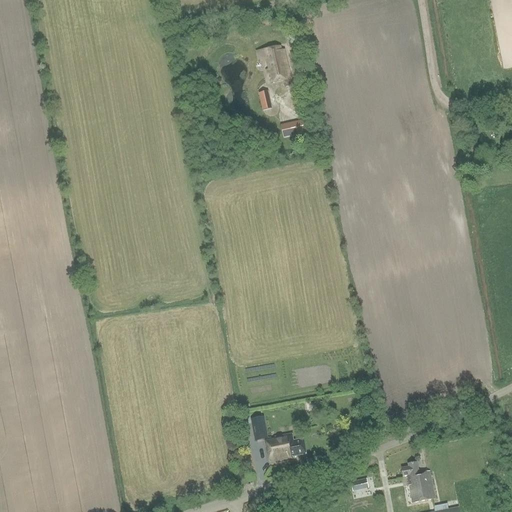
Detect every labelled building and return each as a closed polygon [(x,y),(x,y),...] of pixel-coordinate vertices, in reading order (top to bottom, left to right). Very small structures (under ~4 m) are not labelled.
[(281,47),(276,48),(257,52),(258,60),(267,59),(269,69),(267,70),(269,81),(269,84),(273,83),(284,81),(285,85),(286,87),(293,86),(292,83),(289,69),(288,69),(285,51),(282,51),(281,47)] [(272,109),(268,91),(259,93),(263,111),(272,109)] [(284,138),(310,133),(307,120),(281,125),(284,138)] [(271,463),(293,459),(293,457),(307,455),(304,439),(294,441),(293,434),(274,437),(274,438),(272,439),(272,438),(268,438),(264,418),(252,420),(256,442),(267,440),(266,442),(270,461),(271,463)] [(408,477),(413,505),(436,500),(430,472),(428,472),(420,474),(418,463),(409,465),(409,467),(402,469),(404,477),(408,477)]
